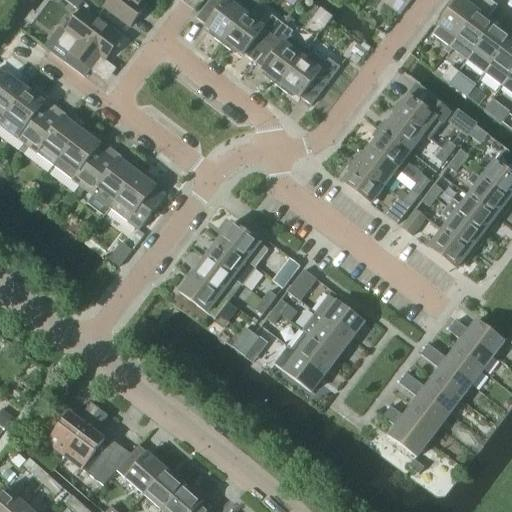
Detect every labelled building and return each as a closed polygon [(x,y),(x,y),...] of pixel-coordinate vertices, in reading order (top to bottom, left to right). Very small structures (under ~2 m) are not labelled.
[(144,0),(111,0),(105,10),(130,29),(146,8),(141,5),(144,0)] [(232,0),(211,0),(196,21),(206,28),(205,30),(214,36),(214,41),(222,47),(248,12),(232,0)] [(447,55),(488,0),(486,0),(472,0),(468,6),(460,0),(457,4),(450,5),(439,18),(441,25),(432,36),(447,48),(444,53),(447,55)] [(467,63),(495,27),(487,21),(497,8),(488,0),(447,55),(448,56),(452,51),(467,63)] [(105,62),(122,40),(83,11),(57,46),(69,56),(63,64),(84,80),(100,59),(105,62)] [(272,18),(266,26),(248,12),(222,47),(230,53),(235,52),(243,58),(244,57),(253,64),(282,26),(272,18)] [(484,76),(511,39),(511,19),(502,32),(495,27),(467,63),(484,76)] [(290,38),(293,34),(282,26),(253,64),(263,71),(262,73),(270,79),(271,84),(279,90),(308,51),(290,38)] [(502,89),(511,75),(511,39),(484,76),(502,89)] [(328,61),(326,65),(308,51),(279,90),(287,96),(292,95),(300,101),(301,100),(311,108),(340,70),(328,61)] [(511,75),(502,89),(511,96),(511,75)] [(8,77),(4,81),(0,78),(0,121),(2,123),(28,89),(21,83),(16,83),(8,77)] [(37,100),(36,95),(28,89),(2,123),(0,124),(0,127),(25,146),(20,153),(22,154),(56,110),(46,102),(44,105),(37,100)] [(430,100),(423,109),(409,99),(402,108),(398,105),(391,114),(395,117),(423,138),(429,143),(450,115),(430,100)] [(64,120),(66,117),(56,110),(22,154),(25,156),(29,150),(55,169),(84,131),(76,125),(71,125),(64,120)] [(411,155),(423,138),(395,117),(389,125),(385,123),(379,131),(411,155)] [(92,142),(92,137),(84,131),(55,169),(80,188),(75,195),(78,196),(112,152),(102,144),(99,147),(92,142)] [(377,142),(370,151),(398,172),(411,155),(379,131),(373,139),(377,142)] [(449,157),(456,149),(448,143),(442,151),(449,157)] [(359,157),(353,165),(385,189),(393,178),(396,181),(411,192),(416,186),(400,175),(397,172),(398,172),(370,151),(363,160),(359,157)] [(443,166),(449,157),(442,151),(435,160),(443,166)] [(120,162),(122,159),(112,152),(78,196),(80,198),(85,192),(110,211),(139,173),(132,167),(127,167),(120,162)] [(461,167),(468,158),(461,152),(454,161),(461,167)] [(495,164),(481,181),(511,204),(511,164),(501,156),(495,164)] [(455,175),(461,167),(454,161),(448,169),(455,175)] [(350,176),(343,186),(371,207),(385,189),(353,165),(347,173),(350,176)] [(148,184),(147,179),(139,173),(110,211),(139,233),(165,198),(155,191),(156,190),(148,184)] [(511,206),(511,204),(481,181),(481,182),(473,175),(467,184),(475,190),(468,199),(496,220),(501,213),(505,216),(511,206)] [(416,186),(424,192),(430,184),(422,178),(416,186)] [(411,209),(424,192),(416,186),(411,192),(403,203),(411,209)] [(435,201),(442,192),(434,187),(428,195),(435,201)] [(429,209),(435,201),(428,195),(422,204),(429,209)] [(491,226),(496,220),(468,199),(462,207),(453,201),(447,209),(487,240),(495,229),(491,226)] [(411,209),(403,203),(398,200),(385,217),(398,227),(411,209)] [(479,251),(487,240),(447,209),(441,217),(449,224),(442,233),(470,254),(471,253),(475,248),(479,251)] [(415,212),(401,230),(412,238),(426,221),(416,213),(415,212)] [(232,225),(219,243),(247,264),(254,270),(268,252),(260,246),(232,225)] [(442,233),(429,251),(456,272),(462,265),(466,268),(474,256),(471,253),(470,254),(442,233)] [(254,270),(247,264),(219,243),(206,260),(234,281),(241,287),(242,287),(255,270),(254,270)] [(241,287),(234,281),(206,260),(193,277),(228,304),(241,287)] [(282,291),(299,268),(289,261),(272,283),(282,291)] [(300,304),(317,282),(304,272),(288,295),(300,304)] [(215,321),(228,304),(193,277),(179,295),(215,321)] [(269,308),(276,298),(269,293),(262,303),(269,308)] [(365,325),(337,304),(329,298),(315,316),(323,322),(351,343),(365,325)] [(281,317),(288,308),(281,302),(274,311),(281,317)] [(262,317),(269,308),(262,303),(255,312),(262,317)] [(274,326),(281,317),(274,311),(267,321),(274,326)] [(315,316),(302,333),(304,334),(338,360),(351,343),(323,322),(315,316)] [(477,323),(470,333),(456,323),(453,328),(494,359),(505,344),(477,323)] [(483,373),(494,359),(453,328),(449,333),(462,343),(455,352),(483,373)] [(240,353),(253,335),(246,330),(233,348),(240,353)] [(304,334),(291,351),(297,356),(325,377),(338,360),(304,334)] [(246,358),(252,350),(260,340),(253,335),(240,353),(246,358)] [(455,352),(448,361),(429,347),(425,352),(472,388),(483,373),(455,352)] [(288,349),(274,367),(284,374),(312,395),(325,377),(297,356),(291,351),(288,349)] [(461,402),(472,388),(425,352),(421,357),(440,372),(433,381),(461,402)] [(433,381),(426,390),(407,376),(403,381),(450,416),(461,402),(433,381)] [(440,431),(450,416),(403,381),(399,386),(419,400),(411,410),(440,431)] [(60,404),(43,427),(54,436),(47,446),(64,459),(100,412),(91,405),(78,422),(70,416),(72,413),(60,404)] [(411,410),(404,419),(391,409),(387,414),(429,445),(440,431),(411,410)] [(100,412),(64,459),(81,472),(82,472),(93,480),(103,488),(116,473),(131,457),(118,447),(106,438),(104,441),(96,435),(108,418),(100,412)] [(417,460),(429,445),(387,414),(383,419),(397,429),(389,439),(417,460)] [(149,455),(149,456),(140,448),(118,473),(127,481),(126,481),(145,498),(168,472),(149,455)] [(20,470),(27,463),(19,456),(13,464),(20,470)] [(27,463),(23,468),(35,479),(43,486),(50,479),(47,477),(30,461),(27,463)] [(419,477),(425,470),(415,462),(410,469),(419,477)] [(167,473),(145,498),(160,511),(164,511),(185,489),(167,473)] [(50,479),(43,486),(56,498),(62,490),(50,479)] [(0,511),(20,511),(26,506),(8,489),(0,497),(0,511)] [(185,489),(164,511),(206,511),(201,507),(203,505),(185,489)] [(72,498),(66,505),(73,511),(84,511),(86,511),(72,498)]
